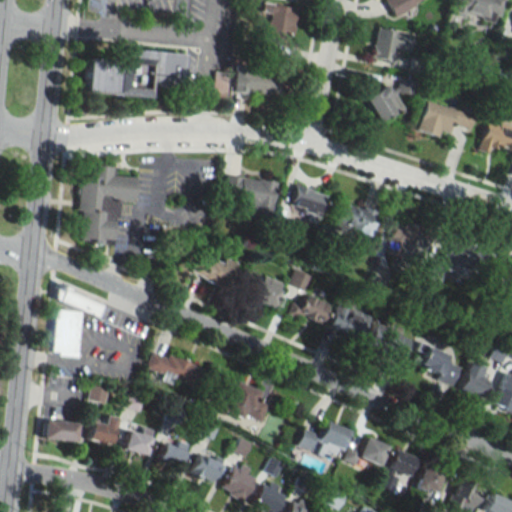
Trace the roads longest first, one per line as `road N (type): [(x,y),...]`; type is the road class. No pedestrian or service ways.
road 1 (residential): [(511,457),(56,259),(0,246)]
road 2 (residential): [(511,209),(272,137),(211,130),(0,137)]
road 3 (secondary): [(1,511),(53,0)]
road 4 (residential): [(168,511),(75,478),(0,467)]
road 5 (residential): [(336,0),(308,145)]
